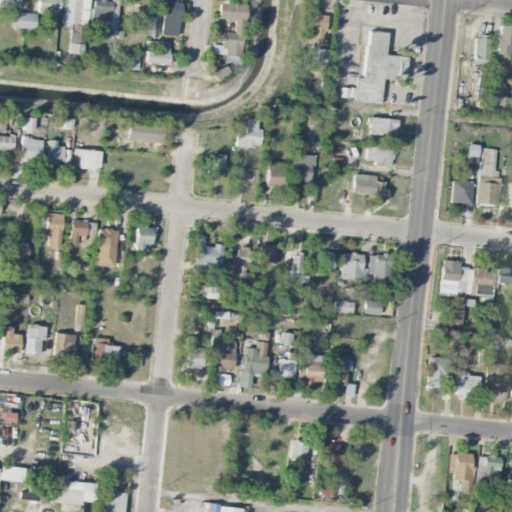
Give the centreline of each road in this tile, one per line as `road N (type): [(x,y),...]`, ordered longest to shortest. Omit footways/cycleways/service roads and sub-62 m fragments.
road 1 (secondary): [(391,511),(445,0)]
road 2 (residential): [(0,377),(511,431)]
road 3 (residential): [(0,188),(511,241)]
road 4 (residential): [(150,511),(189,129)]
